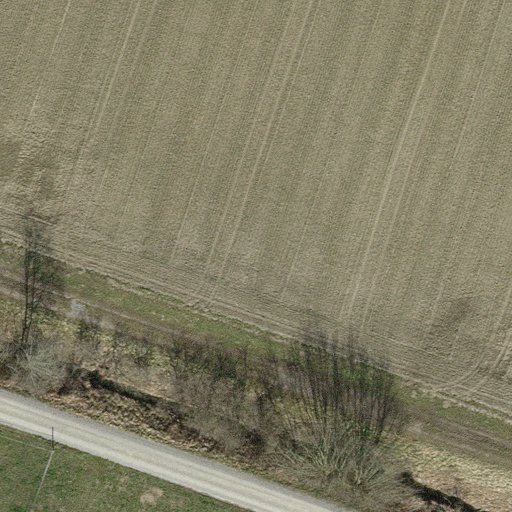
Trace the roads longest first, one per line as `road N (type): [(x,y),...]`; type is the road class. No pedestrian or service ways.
road 1 (track): [(0,286),(511,462)]
road 2 (track): [(0,410),(297,511)]
